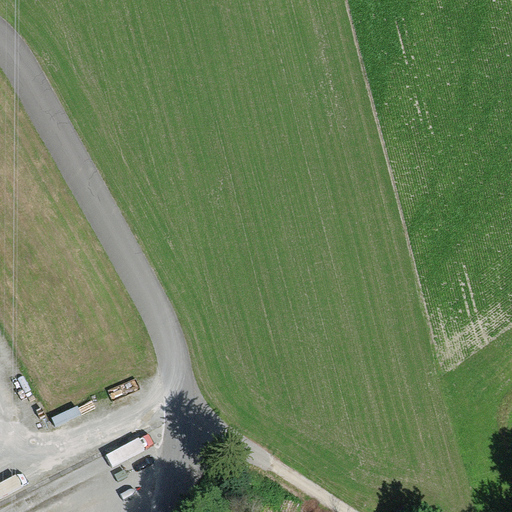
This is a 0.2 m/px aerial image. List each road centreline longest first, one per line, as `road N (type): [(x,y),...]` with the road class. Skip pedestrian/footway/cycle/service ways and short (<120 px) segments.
road 1 (unclassified): [(0,45),(135,272),(183,422),(171,511)]
road 2 (track): [(343,511),(183,422)]
